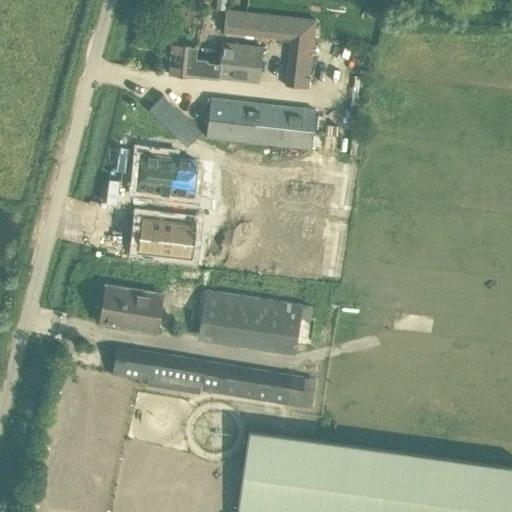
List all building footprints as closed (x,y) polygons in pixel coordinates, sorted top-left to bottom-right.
[(315,20),(224,10),(222,32),(289,39),(284,88),(307,90),(315,20)] [(171,71),(171,73),(260,82),(264,47),(223,42),(220,60),(196,57),(197,45),(174,43),(172,57),(167,56),(166,70),(171,71)] [(312,149),(317,110),(212,98),(208,137),(312,149)] [(195,159),(142,153),(138,188),(160,190),(159,192),(161,192),(161,190),(168,191),(168,193),(169,193),(169,191),(191,194),(195,159)] [(356,167),(320,161),(317,181),(330,183),(330,184),(334,185),(330,214),(349,217),(356,167)] [(192,223),(143,217),(139,250),(189,256),(192,223)] [(314,222),(306,220),(304,233),(313,234),(314,222)] [(327,225),(315,223),(314,231),(326,233),(327,225)] [(348,226),(328,223),(320,274),(340,277),(348,226)] [(96,245),(86,244),(84,253),(95,254),(96,245)] [(153,333),(157,313),(160,293),(103,284),(97,324),(153,333)] [(204,291),(199,321),(197,335),(293,349),(300,305),(204,291)] [(302,378),(115,347),(110,374),(147,381),(146,385),(200,394),(201,390),(297,406),(302,378)] [(511,511),(511,463),(248,428),(236,511),(511,511)]
